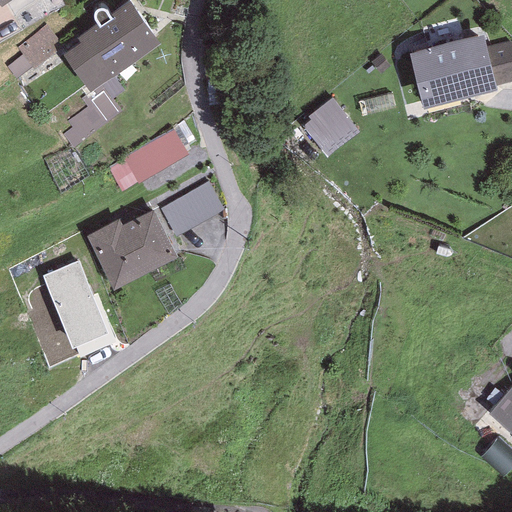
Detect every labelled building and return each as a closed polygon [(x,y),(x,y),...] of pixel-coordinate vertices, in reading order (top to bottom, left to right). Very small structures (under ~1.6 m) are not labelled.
[(175,46),(148,6),(98,40),(125,80),(175,46)] [(19,76),(31,68),(34,74),(67,51),(52,30),(8,60),(19,76)] [(491,39),(419,57),(431,105),(511,84),(511,47),(494,52),(491,39)] [(342,99),(320,116),(323,119),(315,125),(324,136),(331,131),(335,136),(357,120),(342,99)] [(195,157),(182,135),(119,173),(132,194),(195,157)] [(178,238),(227,214),(214,186),(165,210),(178,238)] [(185,255),(164,213),(133,228),(130,221),(98,237),(123,286),(185,255)] [(511,378),(504,371),(477,400),(511,433),(511,378)]
